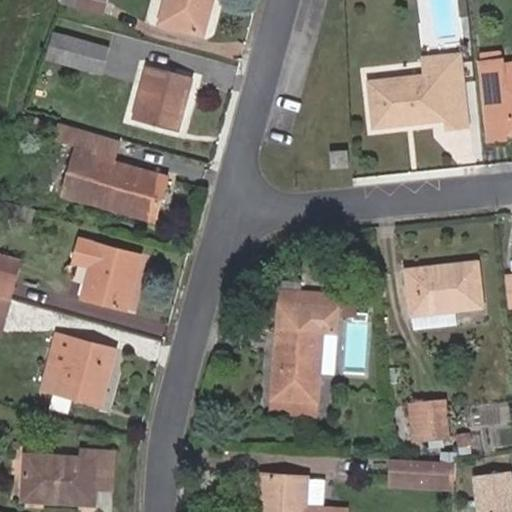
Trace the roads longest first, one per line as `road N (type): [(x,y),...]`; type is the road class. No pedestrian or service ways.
road 1 (residential): [(166,511),(172,431),(229,215)]
road 2 (residential): [(511,187),(229,215)]
road 3 (residential): [(229,215),(289,0)]
